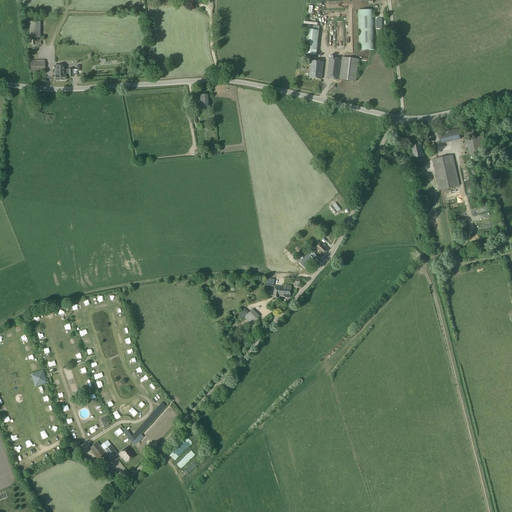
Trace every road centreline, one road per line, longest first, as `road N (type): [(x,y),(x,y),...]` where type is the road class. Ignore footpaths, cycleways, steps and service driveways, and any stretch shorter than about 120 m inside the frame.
road 1 (unclassified): [(99,511),(315,276),(393,117)]
road 2 (tertiary): [(393,117),(224,80),(72,89),(0,84)]
road 3 (track): [(315,276),(234,272),(144,281),(43,303),(0,323)]
road 4 (track): [(422,265),(487,511)]
road 5 (track): [(431,117),(437,146),(453,151),(473,230),(452,251)]
road 6 (unknown): [(43,447),(63,441),(85,448),(119,422),(145,417),(148,402),(135,383)]
road 7 (track): [(326,373),(422,265)]
road 8 (tertiary): [(393,117),(431,117),(511,97)]
